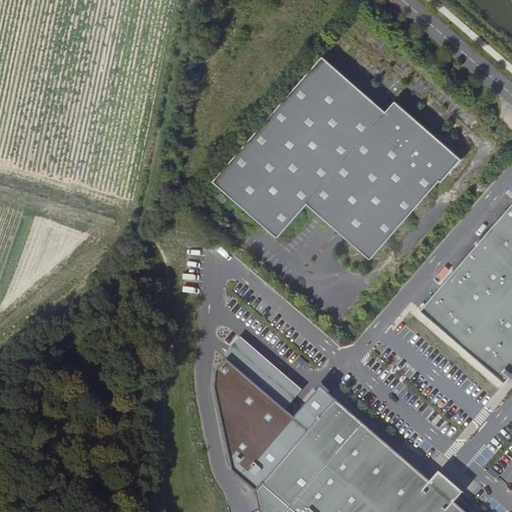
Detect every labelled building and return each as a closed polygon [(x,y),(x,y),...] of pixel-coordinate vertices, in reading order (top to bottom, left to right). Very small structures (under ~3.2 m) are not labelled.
[(322,56),(213,181),(277,238),(307,204),(370,259),(439,180),(441,182),(461,159),(449,148),(448,150),(438,142),(440,140),(395,101),(385,112),(322,56)] [(449,148),(440,140),(438,142),(448,150),(449,148)] [(511,378),(511,205),(424,312),(508,382),(511,378)] [(241,337),(224,356),(229,361),(286,409),(303,391),(241,337)] [(429,484),(362,426),(337,402),(322,389),(297,418),(286,409),(229,361),(219,372),(217,388),(234,475),(258,493),(261,511),(461,511),(453,505),(457,500),(462,493),(438,473),(432,479),(429,484)]
